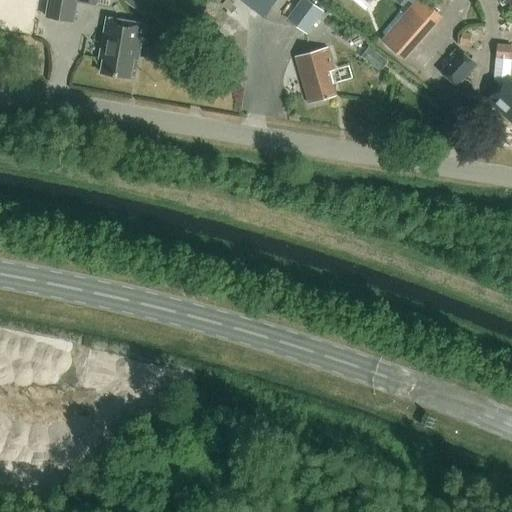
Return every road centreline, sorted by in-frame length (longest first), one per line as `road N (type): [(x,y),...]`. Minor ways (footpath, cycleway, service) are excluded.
road 1 (primary): [(511,427),(341,358),(0,272)]
road 2 (residential): [(511,177),(0,92)]
